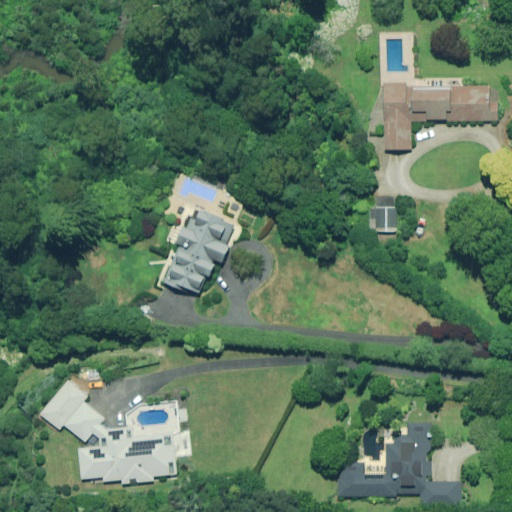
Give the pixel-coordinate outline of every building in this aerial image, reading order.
[(450,121),(450,124),(505,124),(505,89),(412,90),(412,83),(384,83),(385,153),(414,153),(414,115),(428,115),(428,121),(450,121)] [(398,199),(373,198),(371,231),(395,233),(398,199)] [(237,225),(186,205),(180,218),(189,222),(175,257),(177,258),(167,285),(179,290),(180,287),(200,295),(208,275),(213,277),(219,262),(225,264),(232,245),(229,243),(237,225)] [(102,426),(107,420),(86,403),(90,397),(72,383),(45,416),(63,430),(67,426),(89,444),(96,435),(101,439),(102,449),(83,450),(85,480),(106,479),(106,483),(124,482),(124,485),(156,483),(155,478),(177,476),(175,447),(166,448),(166,437),(130,439),(129,430),(109,431),(102,426)] [(189,411),(179,411),(179,423),(189,423),(189,411)] [(341,467),(340,497),(422,500),(421,511),(430,511),(460,511),(462,483),(433,482),(434,464),(430,464),(432,424),(409,424),(408,437),(388,436),(387,478),(365,477),(365,468),(341,467)]
